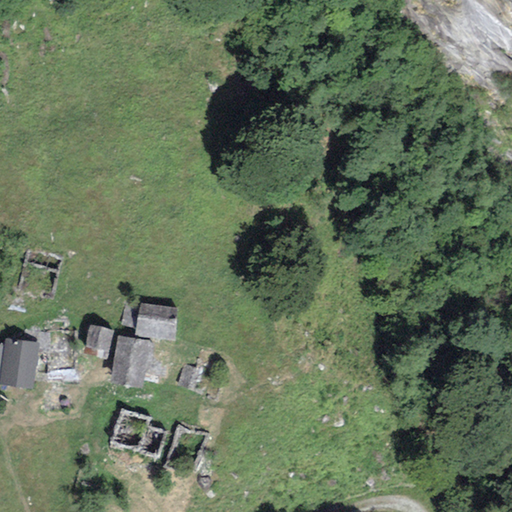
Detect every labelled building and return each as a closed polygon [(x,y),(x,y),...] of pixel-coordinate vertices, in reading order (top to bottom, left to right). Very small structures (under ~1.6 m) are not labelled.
[(139,303),(134,335),(173,341),(178,309),(139,303)] [(114,331),(89,325),(84,347),(109,352),(114,331)] [(149,341),(117,336),(109,384),(141,389),(149,341)] [(0,385),(33,390),(39,343),(3,338),(2,345),(0,364),(0,385)] [(193,391),(199,369),(184,365),(177,386),(193,391)]
